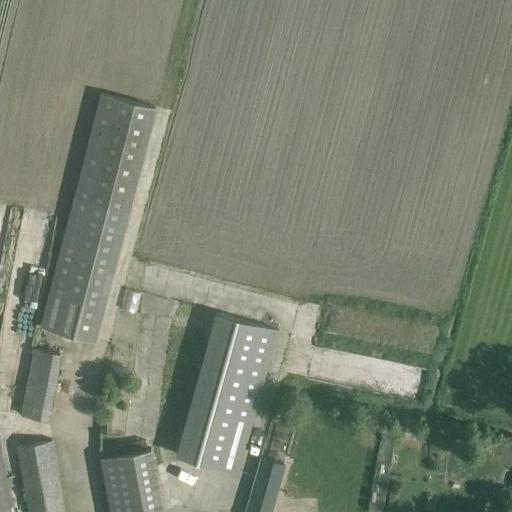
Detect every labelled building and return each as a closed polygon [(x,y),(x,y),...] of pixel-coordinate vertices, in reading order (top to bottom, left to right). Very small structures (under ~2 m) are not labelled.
[(97,339),(132,201),(77,187),(41,325),(97,339)] [(216,312),(176,455),(237,472),(277,329),(216,312)] [(26,387),(21,414),(47,419),(52,392),(26,387)] [(100,432),(112,433),(113,413),(101,413),(100,432)] [(397,416),(385,414),(382,432),(394,434),(397,416)] [(272,416),(245,511),(272,511),(286,464),(271,460),(282,418),(272,416)] [(401,437),(402,437),(421,441),(426,442),(428,432),(414,429),(403,427),(401,434),(401,435),(401,436),(401,437)] [(0,511),(66,511),(54,440),(18,446),(28,511),(12,511),(0,436),(0,511)] [(163,511),(151,448),(102,457),(112,511),(163,511)]
